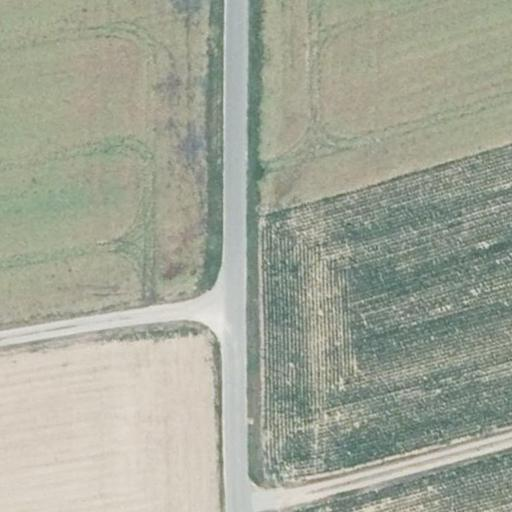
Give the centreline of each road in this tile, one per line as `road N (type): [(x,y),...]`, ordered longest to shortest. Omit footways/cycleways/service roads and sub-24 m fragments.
road 1 (unclassified): [(236,511),(234,0)]
road 2 (track): [(511,437),(235,508)]
road 3 (track): [(233,307),(0,340)]
